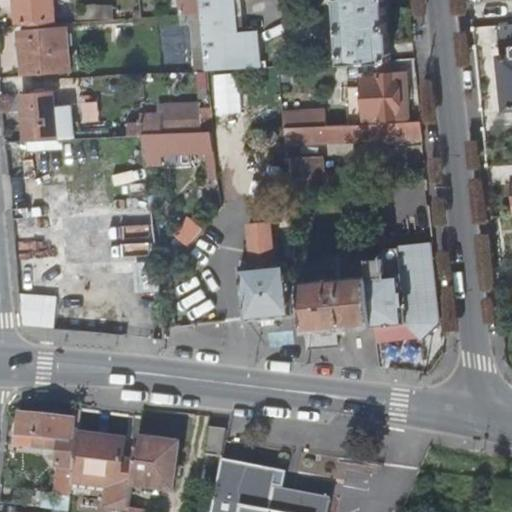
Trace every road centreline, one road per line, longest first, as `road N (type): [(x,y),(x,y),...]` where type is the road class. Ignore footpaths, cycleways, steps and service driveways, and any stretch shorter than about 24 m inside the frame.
road 1 (secondary): [(0,359),(476,412)]
road 2 (residential): [(476,412),(439,0)]
